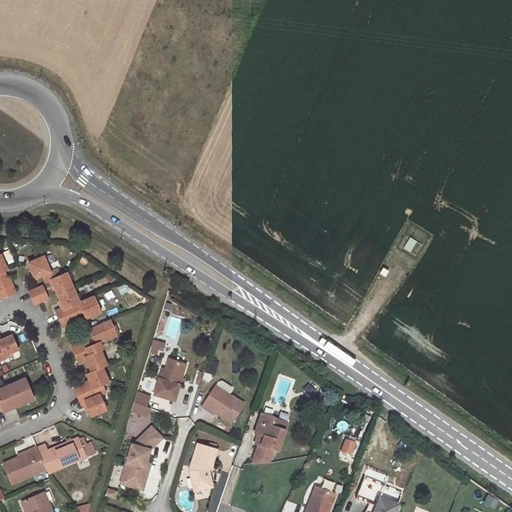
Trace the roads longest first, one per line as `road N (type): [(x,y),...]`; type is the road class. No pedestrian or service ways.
road 1 (primary): [(398,398),(84,177),(61,141)]
road 2 (primary): [(39,188),(72,196),(398,398)]
road 3 (residential): [(0,440),(52,418),(65,387),(38,322),(22,311),(0,312)]
road 4 (primary): [(511,479),(398,398)]
